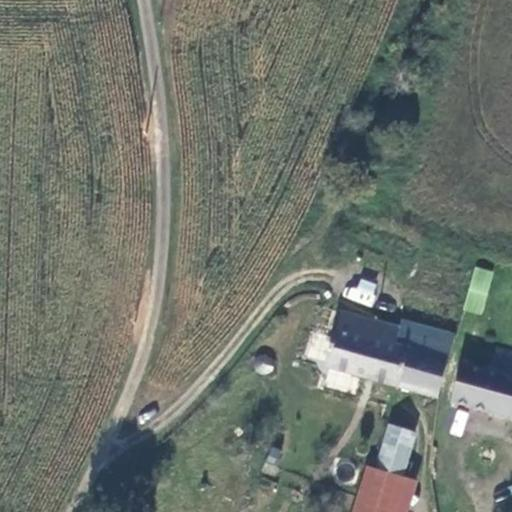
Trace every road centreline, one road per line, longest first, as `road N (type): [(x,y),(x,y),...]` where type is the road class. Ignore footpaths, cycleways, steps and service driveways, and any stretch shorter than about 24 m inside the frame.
road 1 (unclassified): [(70,511),(146,348),(157,271),(164,164),(143,0)]
road 2 (track): [(98,453),(286,389),(313,386),(418,416)]
